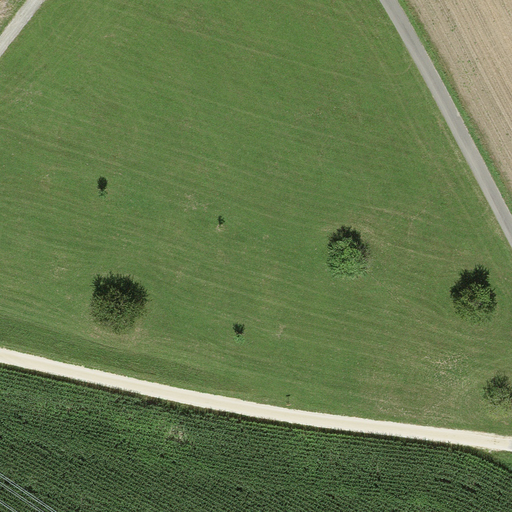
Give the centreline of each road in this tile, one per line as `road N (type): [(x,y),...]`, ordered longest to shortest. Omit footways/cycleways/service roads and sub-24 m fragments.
road 1 (track): [(0,356),(214,404),(511,447)]
road 2 (track): [(381,0),(511,239)]
